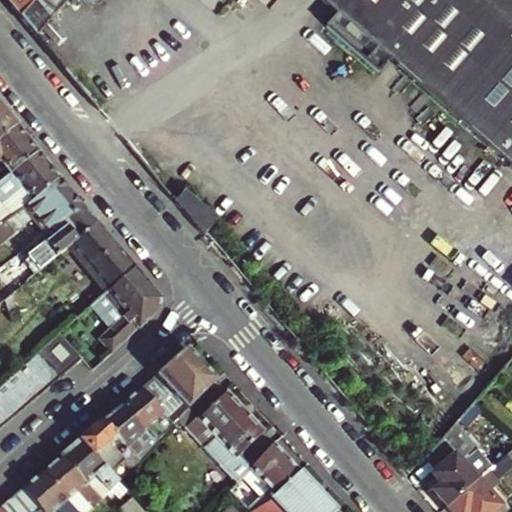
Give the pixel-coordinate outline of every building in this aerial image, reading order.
[(4,0),(20,18),(36,0),(4,0)] [(36,0),(20,18),(36,37),(67,0),(36,0)] [(511,0),(275,0),(318,37),(327,28),(378,69),(390,55),(481,140),(511,168),(511,0)] [(0,139),(17,126),(2,107),(0,104),(0,139)] [(38,152),(17,126),(0,139),(0,161),(10,174),(38,152)] [(0,226),(59,179),(38,152),(10,174),(0,182),(0,181),(0,226)] [(62,221),(82,206),(59,179),(0,226),(0,234),(4,240),(12,233),(13,234),(33,218),(44,232),(60,219),(62,221)] [(191,189),(180,201),(213,231),(224,220),(191,189)] [(96,223),(82,206),(62,221),(60,219),(44,232),(21,251),(26,258),(15,267),(26,281),(32,276),(70,245),(96,223)] [(74,281),(115,245),(96,223),(70,245),(81,259),(62,276),(65,280),(70,277),(74,281)] [(134,268),(115,245),(74,281),(82,291),(65,306),(76,320),(109,291),(134,268)] [(134,268),(109,291),(123,308),(85,343),(102,362),(159,308),(160,299),(134,268)] [(60,334),(39,352),(61,377),(81,360),(60,334)] [(215,381),(186,349),(139,389),(171,424),(176,417),(187,407),(215,381)] [(39,352),(28,362),(49,388),(61,377),(39,352)] [(28,362),(16,373),(38,398),(49,388),(28,362)] [(0,430),(38,398),(16,373),(0,386),(0,430)] [(274,444),(215,381),(187,407),(196,417),(185,427),(230,475),(244,462),(251,469),(274,444)] [(139,389),(120,406),(153,443),(171,424),(139,389)] [(153,443),(120,406),(107,417),(101,422),(136,462),(153,443)] [(136,462),(101,422),(79,440),(109,475),(115,469),(122,477),(136,462)] [(462,464),(477,452),(456,428),(436,451),(448,464),(432,477),(441,487),(434,494),(448,510),(485,478),(481,474),(474,479),(462,464)] [(60,457),(84,484),(92,477),(107,493),(99,502),(107,511),(115,511),(118,510),(130,500),(116,483),(109,475),(79,440),(60,457)] [(274,444),(251,469),(250,470),(274,496),(300,472),(274,444)] [(484,462),(492,472),(507,458),(498,449),(484,462)] [(503,511),(489,495),(501,484),(498,480),(511,467),(511,454),(507,458),(492,472),(485,478),(448,510),(449,511),(503,511)] [(60,457),(40,474),(65,502),(76,494),(91,511),(99,502),(84,484),(60,457)] [(248,511),(249,511),(336,511),(337,511),(300,472),(274,496),(271,499),(265,495),(254,505),(248,511)] [(40,474),(20,490),(39,511),(73,511),(65,502),(40,474)] [(84,484),(99,502),(107,493),(92,477),(84,484)] [(254,505),(236,486),(230,492),(248,511),(254,505)] [(20,490),(11,498),(22,511),(37,511),(39,511),(20,490)] [(76,494),(65,502),(73,511),(90,511),(91,511),(76,494)] [(22,511),(11,498),(5,503),(1,507),(5,511),(22,511)] [(130,500),(118,510),(119,511),(145,511),(132,498),(130,500)]
